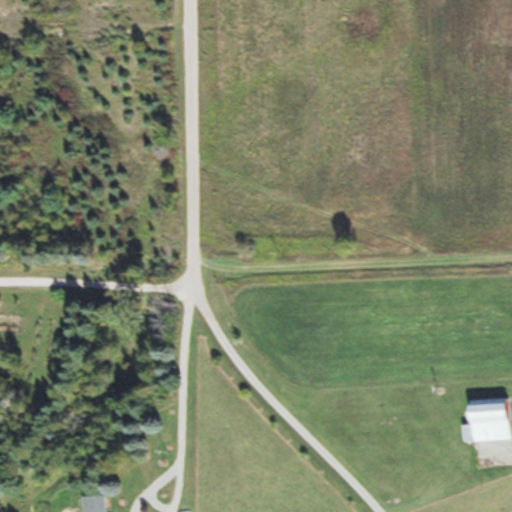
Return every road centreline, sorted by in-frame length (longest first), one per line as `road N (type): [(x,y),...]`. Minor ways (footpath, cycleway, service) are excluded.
road 1 (residential): [(418,511),(417,498),(345,391),(262,349),(167,212)]
road 2 (residential): [(167,212),(161,0)]
